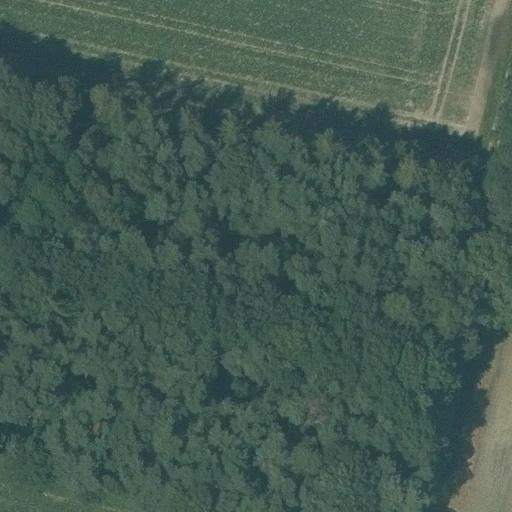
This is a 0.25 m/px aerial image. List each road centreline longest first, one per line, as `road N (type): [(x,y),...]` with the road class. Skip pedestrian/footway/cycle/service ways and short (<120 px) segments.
road 1 (track): [(441,382),(0,288)]
road 2 (track): [(409,511),(511,111)]
